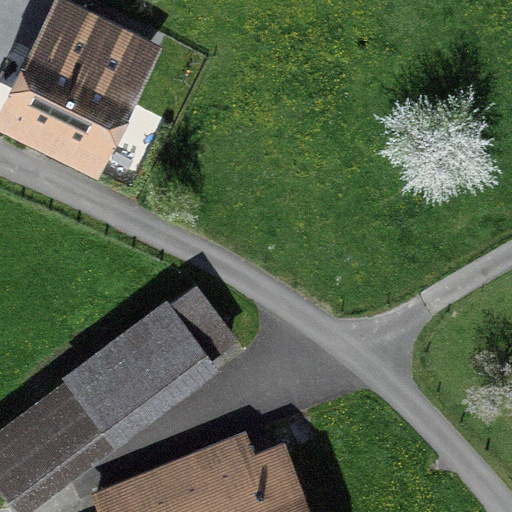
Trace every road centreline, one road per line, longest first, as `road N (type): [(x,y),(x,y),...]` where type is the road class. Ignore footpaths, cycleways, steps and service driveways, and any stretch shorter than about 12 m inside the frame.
road 1 (residential): [(0,154),(376,340),(511,501)]
road 2 (track): [(376,340),(511,259)]
